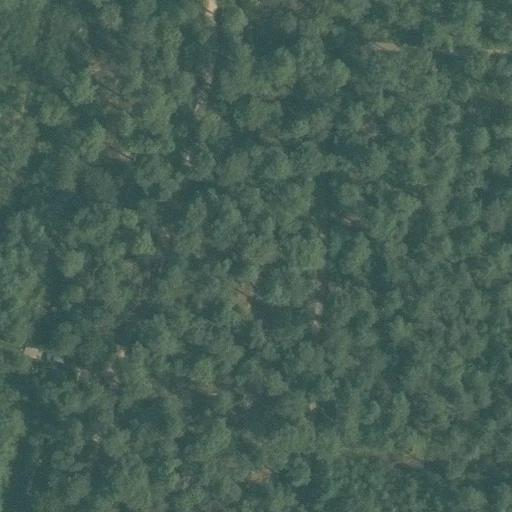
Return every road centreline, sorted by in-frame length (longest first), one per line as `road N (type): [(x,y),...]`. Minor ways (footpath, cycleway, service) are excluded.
road 1 (track): [(307,511),(326,285),(360,81),(406,43),(511,45)]
road 2 (track): [(207,0),(200,100),(105,370),(78,511)]
road 3 (track): [(406,43),(205,35)]
